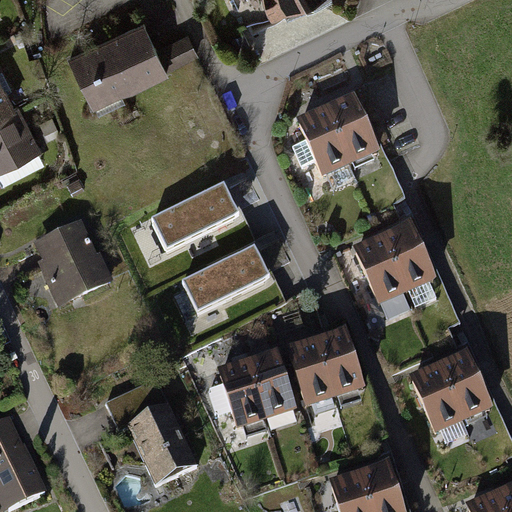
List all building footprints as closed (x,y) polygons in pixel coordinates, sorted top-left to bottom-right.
[(268,0),(274,11),(297,0),(268,0)] [(99,46),(71,60),(98,116),(126,102),(121,93),(198,55),(188,36),(178,41),(180,45),(164,53),(162,48),(157,51),(144,24),(115,39),(117,42),(101,50),(99,46)] [(249,46),(244,35),(232,41),(238,52),(249,46)] [(0,113),(16,106),(0,74),(0,113)] [(16,106),(0,113),(0,168),(42,148),(20,104),(16,106)] [(355,104),(327,116),(350,166),(377,154),(355,104)] [(327,116),(300,128),(307,143),(293,149),(302,169),(316,163),(322,178),(350,166),(327,116)] [(60,134),(53,119),(42,124),(49,140),(60,134)] [(225,189),(152,225),(167,255),(240,219),(225,189)] [(92,257),(76,224),(34,244),(42,263),(37,265),(57,306),(108,282),(95,255),(92,257)] [(412,232),(384,244),(406,294),(409,293),(416,309),(436,300),(429,284),(434,282),(412,232)] [(384,244),(357,256),(379,306),(384,304),(389,315),(408,306),(403,296),(406,294),(384,244)] [(255,251),(182,287),(197,317),(270,281),(255,251)] [(346,338),(318,346),(335,399),(363,390),(346,338)] [(318,346),(290,356),(306,408),(335,399),(318,346)] [(278,360),(250,368),(266,421),(294,412),(278,360)] [(468,360),(440,372),(463,422),(490,410),(468,360)] [(250,368),(221,378),(224,387),(211,391),(209,395),(216,415),(219,418),(232,414),(238,430),(266,421),(250,368)] [(440,372),(413,384),(435,434),(463,422),(440,372)] [(157,382),(106,406),(120,435),(130,430),(157,488),(197,469),(157,382)] [(21,448),(9,421),(0,425),(0,492),(1,494),(0,494),(0,511),(8,511),(46,495),(23,447),(21,448)] [(402,511),(389,471),(361,480),(371,511),(402,511)] [(371,511),(361,480),(332,489),(339,511),(371,511)] [(511,511),(511,493),(497,500),(501,511),(511,511)] [(501,511),(497,500),(470,511),(501,511)]
